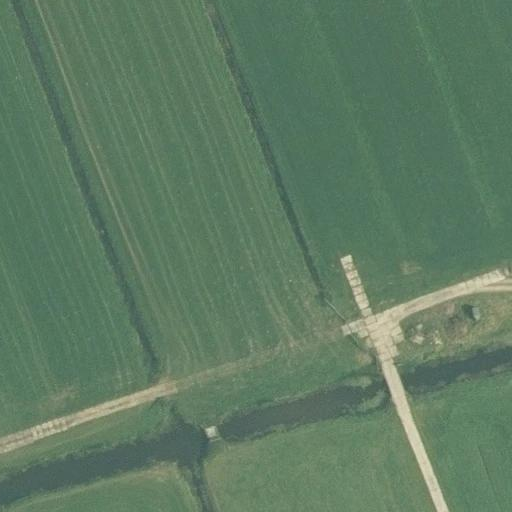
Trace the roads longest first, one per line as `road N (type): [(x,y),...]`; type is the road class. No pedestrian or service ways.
road 1 (track): [(511,271),(370,328),(0,448)]
road 2 (track): [(370,328),(443,511)]
